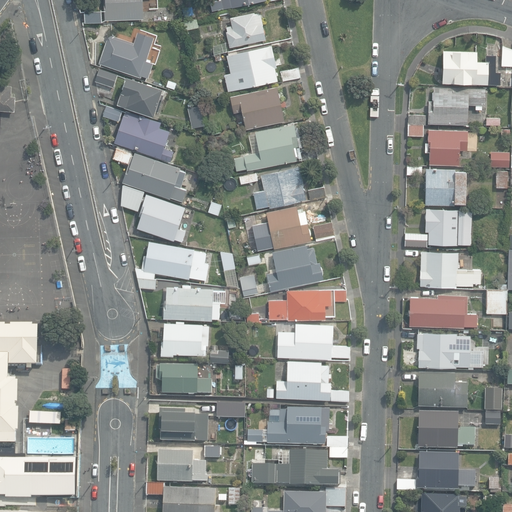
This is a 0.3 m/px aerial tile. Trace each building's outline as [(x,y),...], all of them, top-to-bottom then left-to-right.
[(104,0),(106,20),(144,18),(143,0),(104,0)] [(211,2),(213,11),(270,0),(219,0),(220,0),(211,2)] [(182,9),(184,17),(194,14),(192,7),(182,9)] [(85,11),(86,23),(102,22),(101,10),(85,11)] [(227,32),(231,47),(266,39),(265,35),(263,25),(264,25),(261,12),(255,14),(255,12),(231,18),(233,26),(227,27),(228,31),(227,32)] [(185,21),(187,30),(199,27),(198,18),(185,21)] [(142,75),(149,78),(150,73),(153,74),(156,66),(153,65),(154,63),(147,61),(155,37),(138,31),(135,43),(115,36),(114,34),(104,39),(106,44),(100,64),(142,77),(142,75)] [(226,75),(229,91),(279,80),(276,67),(277,67),(273,45),(272,45),(228,55),(232,73),(226,75)] [(506,74),(511,73),(511,48),(503,46),(502,66),(506,66),(506,74)] [(441,83),(499,84),(500,71),(496,71),(496,54),(486,54),(485,61),(477,61),(478,51),(442,49),(441,83)] [(281,72),(283,81),(301,77),(299,67),(281,72)] [(96,81),(114,87),(118,74),(100,68),(96,81)] [(126,107),(155,116),(161,99),(163,99),(165,94),(163,93),(164,88),(128,76),(118,104),(126,107)] [(168,80),(166,87),(175,89),(177,83),(168,80)] [(0,108),(14,109),(15,94),(10,94),(11,83),(0,82),(0,108)] [(244,115),(247,129),(285,121),(278,86),(231,96),(235,112),(237,112),(238,116),(244,115)] [(429,123),(468,124),(468,105),(476,105),(476,109),(482,109),(482,105),(485,105),(486,89),(434,87),(433,101),(429,101),(429,123)] [(104,115),(120,120),(123,110),(107,105),(104,115)] [(188,108),(193,128),(205,126),(200,105),(188,108)] [(115,142),(170,161),(174,151),(165,148),(171,131),(160,127),(162,123),(126,111),(125,115),(124,115),(115,142)] [(409,122),(409,124),(424,124),(426,125),(427,115),(409,114),(409,122)] [(234,158),(237,170),(247,168),(248,170),(297,160),(297,156),(298,155),(296,147),(299,146),(295,124),(256,131),(256,133),(250,134),(254,153),(245,155),(245,153),(241,154),(241,157),(234,158)] [(424,136),(424,124),(409,124),(408,135),(424,136)] [(210,128),(211,135),(221,133),(220,125),(210,128)] [(501,136),(510,136),(510,129),(501,128),(501,136)] [(457,164),(460,164),(460,150),(468,150),(468,130),(429,129),(428,142),(426,142),(425,152),(430,152),(430,164),(457,164)] [(300,150),(302,160),(318,157),(316,146),(300,150)] [(113,158),(129,164),(133,152),(117,147),(113,158)] [(491,166),(509,166),(510,151),(492,151),(491,166)] [(172,197),(183,201),(187,190),(180,187),(185,173),(180,171),(181,168),(135,152),(134,155),(132,154),(129,164),(123,182),(171,198),(171,197),(172,197)] [(254,192),(258,208),(269,206),(270,207),(307,199),(304,185),(300,166),(262,175),(265,190),(254,192)] [(407,175),(422,175),(422,166),(407,166),(407,175)] [(433,204),(455,205),(455,203),(465,204),(466,171),(455,171),(455,169),(426,168),(425,204),(433,204)] [(496,187),(507,187),(508,171),(497,171),(496,187)] [(240,176),(242,184),(259,180),(257,172),(240,176)] [(122,204),(139,210),(146,191),(124,184),(122,204)] [(309,191),(311,200),(327,196),(324,187),(309,191)] [(176,238),(183,241),(186,231),(179,228),(186,206),(147,193),(140,216),(142,216),(138,228),(174,240),(175,240),(175,238),(176,238)] [(209,212),(219,216),(222,207),(212,204),(209,212)] [(259,236),(262,250),(274,248),(312,240),(306,211),(298,212),(297,205),(267,212),(272,233),(259,236)] [(429,244),(457,245),(457,244),(477,245),(477,233),(465,233),(457,232),(457,229),(464,229),(464,225),(465,225),(465,224),(467,224),(467,211),(465,211),(464,211),(464,209),(426,208),(425,231),(429,231),(429,244)] [(227,219),(230,228),(237,226),(234,217),(227,219)] [(314,225),(317,240),(336,236),(332,221),(314,225)] [(405,246),(427,247),(427,234),(405,233),(405,246)] [(138,277),(154,278),(155,273),(190,278),(190,276),(206,279),(209,263),(205,263),(207,252),(195,251),(195,249),(149,242),(147,255),(144,255),(142,268),(135,267),(138,277)] [(267,273),(271,290),(324,278),(321,261),(319,262),(319,261),(317,262),(314,246),(308,247),(307,244),(273,252),(276,267),(270,268),(271,272),(267,273)] [(421,250),(420,286),(472,288),(473,284),(482,284),(483,269),(458,268),(459,252),(421,250)] [(229,285),(240,286),(235,267),(236,267),(233,253),(221,251),(228,286),(229,285)] [(247,256),(249,265),(261,262),(262,262),(261,261),(263,261),(262,257),(260,257),(259,253),(247,256)] [(158,278),(154,278),(138,277),(139,288),(156,288),(158,278)] [(242,284),(245,295),(259,291),(256,281),(242,284)] [(167,318),(213,320),(213,318),(220,318),(220,303),(213,303),(214,288),(191,287),(191,285),(183,285),(183,286),(168,286),(167,299),(165,299),(164,318),(167,318)] [(269,300),(269,319),(287,319),(326,319),(326,316),(335,316),(335,299),(347,299),(347,289),(287,290),(287,299),(269,300)] [(487,312),(506,313),(507,289),(487,289),(487,312)] [(410,325),(464,327),(464,325),(477,326),(477,318),(479,318),(479,313),(467,313),(468,295),(438,294),(438,298),(411,297),(410,325)] [(245,315),(246,322),(265,321),(265,313),(245,315)] [(162,356),(174,356),(174,354),(206,355),(207,344),(209,344),(210,325),(204,325),(203,325),(203,323),(165,322),(164,341),(163,341),(162,356)] [(0,443),(17,443),(17,430),(20,430),(21,408),(18,408),(18,405),(17,405),(17,402),(19,402),(20,381),(18,381),(18,378),(9,378),(10,365),(39,365),(40,326),(34,325),(34,324),(12,323),(12,325),(7,325),(7,323),(0,323),(0,443)] [(289,357),(332,358),(332,357),(350,357),(350,347),(332,346),(332,345),(334,345),(334,324),(296,323),(296,331),(289,331),(289,337),(284,337),(283,355),(289,355),(289,357)] [(457,335),(457,333),(423,332),(423,333),(417,333),(416,348),(419,348),(419,350),(418,366),(456,367),(456,366),(469,366),(470,335),(457,335)] [(482,349),(502,350),(503,332),(482,332),(482,349)] [(263,354),(279,355),(279,346),(264,345),(263,354)] [(211,362),(220,362),(220,354),(212,354),(211,362)] [(276,397),(330,399),(331,381),(329,381),(329,364),(322,364),(322,361),(288,360),(287,380),(277,380),(276,397)] [(163,393),(198,394),(198,392),(212,393),(213,380),(207,380),(207,375),(200,375),(200,380),(198,380),(198,366),(161,364),(160,365),(158,365),(157,379),(160,379),(160,381),(163,381),(163,393)] [(243,366),(235,365),(234,380),(242,381),(243,366)] [(419,407),(468,408),(468,384),(455,383),(455,374),(420,373),(419,407)] [(332,400),(350,401),(351,390),(332,389),(332,400)] [(485,411),(501,411),(501,389),(485,389),(485,411)] [(217,417),(245,418),(246,404),(218,403),(217,417)] [(32,407),(32,415),(52,416),(52,407),(32,407)] [(268,443),(325,445),(325,443),(326,442),(327,432),(329,432),(330,409),(288,407),(288,410),(280,410),(280,422),(268,422),(268,443)] [(161,441),(198,442),(198,441),(208,441),(209,415),(195,415),(195,408),(185,408),(184,408),(184,409),(161,408),(159,408),(159,424),(162,424),(161,441)] [(418,447),(474,449),(474,428),(461,427),(461,430),(458,430),(459,412),(420,411),(418,447)] [(501,425),(501,411),(485,411),(485,425),(501,425)] [(66,431),(76,431),(76,420),(66,420),(66,431)] [(248,442),(263,442),(264,430),(249,430),(248,442)] [(328,447),(331,447),(347,448),(348,437),(328,436),(327,446),(328,447)] [(0,457),(26,458),(27,454),(17,454),(17,443),(0,443),(0,457)] [(206,457),(221,458),(221,448),(206,447),(206,457)] [(347,458),(347,448),(331,447),(330,457),(347,458)] [(158,481),(193,482),(193,481),(208,481),(208,475),(206,475),(206,461),(194,461),(194,450),(159,450),(158,481)] [(328,470),(328,451),(290,451),(290,465),(253,464),(252,483),(291,484),(291,486),(320,486),(320,484),(338,484),(338,470),(328,470)] [(417,488),(458,489),(458,486),(475,487),(476,471),(458,471),(459,454),(420,452),(419,473),(418,473),(417,488)] [(0,495),(6,495),(6,497),(33,498),(33,496),(77,496),(77,458),(26,458),(0,457),(0,495)] [(489,490),(500,490),(500,476),(488,476),(488,487),(489,487),(489,490)] [(397,490),(416,490),(416,480),(398,480),(397,490)] [(163,511),(219,511),(220,506),(216,506),(216,489),(165,487),(165,484),(148,483),(147,494),(164,495),(163,511)] [(229,504),(241,505),(241,488),(229,488),(229,504)] [(326,506),(346,507),(346,488),(327,488),(326,506)] [(325,511),(326,506),(326,493),(285,492),(284,511),(269,511),(269,507),(263,507),(263,508),(252,508),(252,511),(325,511)] [(483,502),(499,503),(500,493),(484,493),(483,502)] [(421,511),(459,511),(460,507),(467,507),(467,497),(461,497),(461,495),(422,494),(421,511)]
